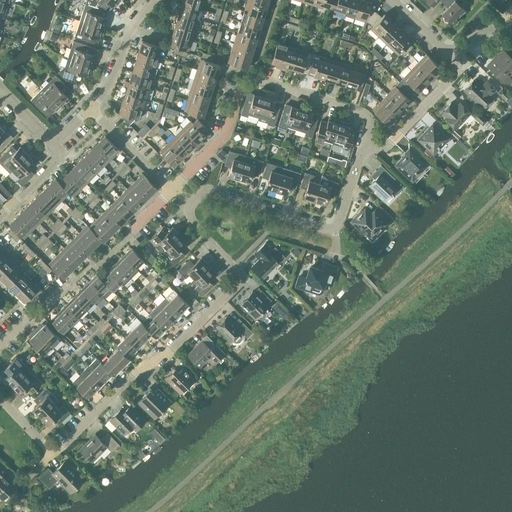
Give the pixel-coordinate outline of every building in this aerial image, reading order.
[(4,18),(10,2),(5,0),(0,0),(0,16),(2,17),(1,18),(4,18)] [(115,8),(123,0),(122,0),(97,0),(105,8),(110,4),(115,8)] [(202,10),(205,0),(184,0),(183,4),(202,10)] [(314,0),(313,5),(323,9),(324,5),(330,7),(332,0),(314,0)] [(345,15),(349,0),(332,0),(330,7),(335,9),(334,12),(345,15)] [(355,19),(360,0),(349,0),(345,15),(344,18),(349,19),(350,17),(355,19)] [(363,0),(360,0),(355,19),(370,23),(377,12),(370,10),(372,3),(363,0)] [(463,0),(447,0),(446,1),(451,6),(443,14),(444,16),(443,18),(444,20),(445,21),(447,22),(449,21),(449,20),(455,26),(461,19),(459,17),(465,10),(459,5),(464,0),(463,0)] [(264,18),(267,7),(248,1),(245,12),(264,18)] [(102,16),(104,10),(86,4),(80,21),(84,22),(105,29),(109,18),(102,16)] [(202,10),(183,4),(180,14),(199,20),(202,10)] [(241,22),(261,28),(264,18),(245,12),(241,22)] [(379,37),(393,22),(385,15),(382,17),(377,12),(370,23),(374,27),(371,29),(379,37)] [(199,20),(180,14),(177,24),(196,30),(199,20)] [(84,22),(80,21),(75,38),(88,42),(90,36),(99,39),(101,35),(103,36),(105,29),(84,22)] [(257,38),(261,28),(241,22),(238,32),(257,38)] [(387,44),(401,30),(393,22),(379,37),(387,44)] [(193,41),(196,30),(177,24),(173,35),(193,41)] [(401,30),(387,44),(399,56),(402,53),(406,49),(410,44),(406,40),(409,37),(401,30)] [(235,42),(254,49),(257,38),(238,32),(235,42)] [(193,41),(173,35),(170,45),(189,51),(193,41)] [(68,58),(93,66),(97,56),(85,52),(87,46),(74,41),(68,58)] [(139,51),(159,58),(162,47),(143,41),(139,51)] [(251,59),(254,49),(235,42),(232,53),(251,59)] [(281,69),(288,46),(278,43),(272,62),(278,64),(276,68),(281,69)] [(293,69),(299,50),(288,46),(281,69),(286,71),(287,67),(293,69)] [(299,50),(293,69),(303,72),(309,74),(315,55),(309,53),(299,50)] [(511,58),(503,50),(488,66),(508,85),(511,81),(511,80),(509,76),(511,73),(511,58)] [(136,62),(156,68),(158,62),(160,62),(161,58),(159,58),(139,51),(136,62)] [(251,59),(232,53),(228,63),(248,69),(251,59)] [(419,62),(436,79),(440,75),(437,73),(441,68),(427,54),(419,62)] [(325,79),(331,60),(315,55),(309,74),(314,75),(314,76),(325,79)] [(93,66),(68,58),(65,68),(64,68),(59,73),(76,90),(80,85),(73,78),(78,73),(87,76),(89,72),(91,73),(93,66)] [(201,59),(198,70),(217,76),(218,76),(220,75),(222,71),(219,70),(220,65),(201,59)] [(335,82),(341,63),(331,60),(325,79),(335,82)] [(152,78),(156,68),(136,62),(133,72),(152,78)] [(433,82),(436,79),(419,62),(412,70),(426,84),(430,80),(433,82)] [(346,86),(352,66),(341,63),(335,82),(346,86)] [(352,66),(346,86),(356,89),(362,90),(367,75),(361,73),(362,70),(352,66)] [(194,80),(214,86),(217,87),(219,78),(218,76),(217,76),(198,70),(194,80)] [(419,92),(426,84),(412,70),(400,82),(403,85),(412,93),(416,89),(419,92)] [(152,78),(133,72),(130,82),(149,88),(152,78)] [(44,88),(62,107),(67,102),(65,100),(68,97),(61,90),(66,86),(56,76),(44,88)] [(187,89),(191,90),(210,96),(214,86),(194,80),(191,79),(187,89)] [(127,93),(146,99),(149,88),(130,82),(126,81),(125,86),(128,87),(127,93)] [(496,90),(487,81),(482,87),(476,82),(466,92),(484,108),(493,98),(490,96),(496,90)] [(412,93),(403,85),(400,82),(388,95),(403,108),(411,100),(408,98),(412,93)] [(62,107),(44,88),(31,101),(41,111),(46,106),(52,113),(55,110),(57,111),(62,107)] [(508,102),(511,97),(511,96),(503,88),(498,93),(508,102)] [(188,101),(207,107),(210,96),(191,90),(188,101)] [(143,109),(146,99),(127,93),(123,103),(143,109)] [(259,118),(266,96),(255,93),(252,104),(245,102),(241,115),(248,117),(249,115),(259,118)] [(396,116),(403,108),(388,95),(381,102),(396,116)] [(276,101),(276,99),(266,96),(259,118),(258,121),(275,126),(282,103),(276,101)] [(207,107),(188,101),(184,111),(204,117),(207,107)] [(396,116),(381,102),(373,110),(388,124),(396,116)] [(143,109),(123,103),(122,108),(120,107),(118,111),(121,112),(120,114),(123,115),(123,118),(136,131),(143,123),(139,120),(143,109)] [(278,130),(286,133),(288,127),(296,130),(303,108),(293,105),(292,105),(286,103),(278,130)] [(457,107),(452,103),(442,113),(447,118),(446,119),(457,129),(472,113),(461,103),(457,107)] [(303,108),(296,130),(306,133),(306,135),(312,138),(317,124),(310,122),(314,111),(303,108)] [(483,126),(488,121),(478,111),(473,116),(483,126)] [(333,144),(340,122),(330,118),(329,121),(322,119),(315,141),(322,143),(323,141),(333,144)] [(183,129),(200,146),(204,142),(201,140),(205,135),(203,133),(207,129),(198,119),(194,123),(191,121),(183,129)] [(351,125),(340,122),(333,144),(343,147),(343,149),(349,151),(356,130),(350,128),(351,125)] [(137,133),(142,138),(142,137),(151,129),(146,124),(137,133)] [(151,127),(146,132),(152,138),(153,137),(157,133),(154,130),(151,127)] [(449,139),(438,128),(433,133),(429,129),(419,139),(425,145),(425,146),(433,154),(439,148),(440,149),(449,139)] [(197,149),(200,146),(183,129),(176,136),(190,151),(194,147),(197,149)] [(98,144),(112,158),(120,151),(106,136),(98,144)] [(190,151),(176,136),(168,144),(182,158),(190,151)] [(274,138),(272,144),(279,147),(281,140),(274,138)] [(90,152),(105,166),(112,158),(98,144),(90,152)] [(182,158),(168,144),(160,152),(174,166),(182,158)] [(15,168),(29,155),(21,147),(12,156),(7,151),(0,158),(0,163),(10,174),(13,171),(15,168)] [(427,166),(418,158),(419,157),(410,149),(405,154),(408,156),(405,160),(403,159),(397,165),(410,178),(415,172),(416,174),(418,173),(418,172),(420,172),(427,166)] [(434,163),(437,160),(426,150),(424,153),(434,163)] [(239,181),(247,156),(230,151),(226,163),(232,165),(228,178),(231,179),(239,181)] [(83,159),(97,174),(105,166),(90,152),(83,159)] [(33,160),(29,155),(13,171),(20,178),(18,181),(23,186),(33,176),(28,172),(35,165),(32,162),(33,160)] [(247,156),(239,181),(246,183),(247,181),(250,182),(253,172),(260,174),(264,162),(247,156)] [(329,157),(328,162),(345,167),(347,161),(343,160),(342,161),(329,157)] [(90,181),(97,174),(83,159),(75,167),(90,181)] [(276,193),(284,169),(284,168),(278,166),(267,163),(263,175),(270,177),(266,187),(270,188),(269,191),(276,193)] [(399,193),(405,187),(381,165),(376,171),(378,172),(374,176),(374,178),(375,179),(370,185),(376,191),(375,192),(385,201),(396,189),(399,193)] [(90,181),(75,167),(68,175),(82,189),(90,181)] [(301,173),(284,169),(276,193),(284,195),(285,193),(288,194),(291,184),(297,186),(301,173)] [(315,203),(320,184),(314,182),(316,176),(305,173),(302,185),(308,187),(305,197),(308,198),(307,200),(315,203)] [(136,182),(150,196),(158,188),(143,174),(136,182)] [(82,189),(68,175),(60,182),(70,193),(74,197),(82,189)] [(320,184),(315,203),(322,205),(323,203),(326,204),(329,194),(335,196),(339,183),(329,180),(324,176),(321,184),(320,184)] [(63,201),(70,193),(60,182),(56,178),(48,186),(63,201)] [(142,203),(150,196),(136,182),(128,189),(142,203)] [(0,183),(0,192),(7,199),(11,194),(1,183),(0,183)] [(55,208),(63,201),(48,186),(41,194),(55,208)] [(142,203),(128,189),(120,197),(135,211),(142,203)] [(55,208),(41,194),(33,202),(47,216),(55,208)] [(113,205),(127,219),(135,211),(120,197),(113,205)] [(40,223),(47,216),(33,202),(25,209),(40,223)] [(105,212),(119,226),(127,219),(113,205),(105,212)] [(40,223),(25,209),(18,217),(32,231),(40,223)] [(390,224),(375,210),(371,215),(369,213),(367,215),(364,212),(362,212),(352,222),(373,240),(376,236),(377,237),(390,224)] [(112,234),(119,226),(105,212),(97,220),(112,234)] [(32,231),(18,217),(10,225),(24,239),(32,231)] [(89,228),(102,240),(104,242),(112,234),(97,220),(90,227),(89,228)] [(94,247),(102,240),(89,228),(90,227),(88,225),(80,233),(94,247)] [(166,249),(179,237),(177,235),(179,233),(173,227),(170,231),(165,226),(150,240),(162,253),(166,249)] [(94,247),(80,233),(72,241),(87,255),(94,247)] [(181,239),(179,237),(166,249),(162,253),(167,258),(174,266),(184,257),(180,252),(188,244),(183,237),(181,239)] [(87,255),(72,241),(65,248),(79,263),(87,255)] [(264,279),(280,263),(269,252),(272,249),(266,243),(257,252),(262,257),(252,267),(264,279)] [(294,258),(300,252),(296,247),(290,253),(294,258)] [(72,270),(79,263),(65,248),(57,256),(72,270)] [(124,256),(137,268),(144,260),(132,248),(124,256)] [(0,265),(9,257),(1,249),(0,250),(0,265)] [(72,270),(57,256),(49,264),(64,278),(72,270)] [(140,271),(137,268),(124,256),(116,263),(132,279),(140,271)] [(9,257),(0,265),(0,276),(2,279),(16,264),(9,257)] [(190,275),(195,280),(208,267),(206,266),(208,264),(202,258),(193,267),(188,262),(179,271),(186,279),(190,275)] [(132,279),(116,263),(109,271),(121,283),(125,287),(132,279)] [(10,286),(24,272),(16,264),(2,279),(10,286)] [(331,285),(337,268),(327,265),(325,272),(311,267),(307,278),(301,276),(297,286),(316,292),(315,293),(319,295),(322,293),(324,289),(323,289),(325,283),(331,285)] [(208,267),(195,280),(200,285),(195,289),(203,297),(212,288),(208,283),(217,274),(211,268),(210,269),(208,267)] [(121,283),(109,271),(101,279),(109,287),(114,291),(121,283)] [(17,294),(32,280),(24,272),(10,286),(17,294)] [(107,300),(114,292),(114,291),(109,287),(101,279),(98,275),(97,274),(89,282),(102,295),(106,298),(107,300)] [(32,280),(17,294),(25,302),(39,288),(32,280)] [(94,302),(98,306),(106,298),(102,295),(89,282),(82,290),(94,302)] [(94,302),(82,290),(74,297),(87,310),(94,302)] [(170,302),(182,315),(191,306),(178,294),(175,291),(167,299),(170,302)] [(258,317),(261,320),(263,321),(266,320),(268,317),(270,315),(269,312),(266,309),(268,307),(267,306),(272,301),(262,291),(257,296),(253,292),(242,303),(250,311),(248,312),(256,319),(258,317)] [(87,310),(74,297),(67,305),(79,317),(87,310)] [(174,323),(182,315),(170,302),(167,299),(159,307),(174,323)] [(278,302),(273,307),(278,312),(283,307),(278,302)] [(79,317),(67,305),(59,313),(72,325),(79,317)] [(174,323),(159,307),(151,315),(152,316),(166,331),(174,323)] [(72,325),(59,313),(51,320),(64,333),(72,325)] [(166,331),(152,316),(151,317),(149,317),(148,318),(144,321),(144,323),(144,324),(146,326),(154,335),(158,339),(166,331)] [(235,324),(227,317),(217,327),(232,342),(233,341),(236,344),(238,344),(241,343),(243,342),(244,340),(244,338),(244,337),(243,335),(244,334),(248,338),(253,333),(239,319),(235,324)] [(133,330),(146,343),(154,335),(146,326),(144,324),(142,322),(133,330)] [(41,325),(36,330),(53,347),(62,339),(46,323),(42,327),(41,325)] [(53,347),(36,330),(32,334),(33,336),(30,340),(45,355),(53,347)] [(138,351),(146,343),(133,330),(125,338),(138,351)] [(138,351),(125,338),(117,347),(119,348),(130,359),(138,351)] [(207,338),(189,356),(200,367),(210,356),(217,363),(225,355),(207,338)] [(111,356),(123,369),(132,360),(130,359),(119,348),(111,356)] [(232,363),(235,359),(230,355),(227,358),(232,363)] [(115,377),(123,369),(111,356),(103,364),(114,375),(115,377)] [(67,360),(63,357),(53,368),(56,371),(67,360)] [(11,385),(13,386),(30,370),(18,358),(5,370),(10,374),(4,380),(10,386),(11,385)] [(103,364),(98,359),(90,367),(106,383),(114,375),(103,364)] [(72,365),(69,362),(64,367),(67,370),(72,365)] [(98,391),(106,383),(90,367),(81,375),(98,391)] [(195,379),(184,367),(179,373),(175,369),(166,379),(181,394),(195,379)] [(30,370),(13,386),(15,388),(13,390),(19,396),(28,387),(33,392),(42,383),(30,370)] [(98,391),(81,375),(73,383),(89,399),(98,391)] [(42,417),(54,405),(59,401),(46,388),(35,399),(39,404),(32,411),(38,417),(40,415),(42,417)] [(171,402),(158,389),(154,394),(150,391),(139,402),(155,418),(171,402)] [(59,410),(54,405),(42,417),(44,419),(42,420),(48,427),(57,418),(64,425),(74,416),(63,405),(59,410)] [(125,413),(121,409),(111,420),(125,435),(130,430),(131,431),(133,431),(143,421),(130,408),(125,413)] [(101,440),(96,435),(80,450),(92,462),(108,447),(113,452),(120,445),(111,436),(107,440),(104,438),(101,440)] [(142,451),(137,456),(142,460),(147,456),(142,451)] [(84,480),(65,462),(53,474),(48,469),(39,478),(50,489),(59,480),(71,493),(84,480)] [(2,476),(7,470),(0,463),(0,497),(3,500),(16,487),(8,479),(7,480),(2,476)]
